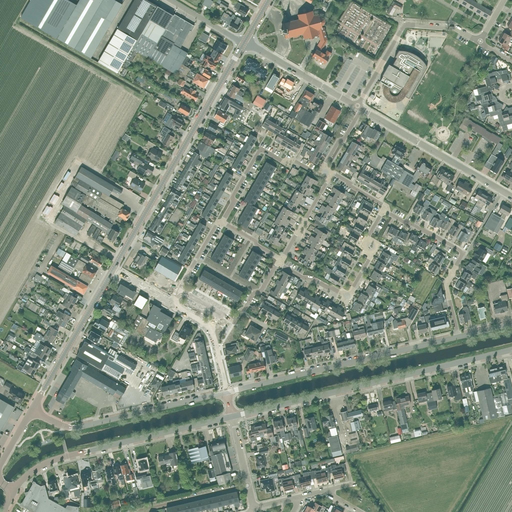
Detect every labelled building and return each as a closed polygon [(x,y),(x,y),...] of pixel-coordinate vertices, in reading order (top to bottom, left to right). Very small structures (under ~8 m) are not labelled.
[(75,5),(67,0),(30,0),(20,17),(56,38),(75,5)] [(115,0),(79,0),(77,6),(75,5),(56,38),(90,59),(112,22),(111,22),(122,4),(115,0)] [(176,73),(185,56),(187,54),(179,49),(192,27),(146,0),(134,0),(117,29),(98,61),(100,63),(117,73),(132,48),(133,48),(137,51),(137,50),(176,73)] [(210,0),(204,0),(202,5),(209,9),(213,2),(210,0)] [(219,5),(226,10),(229,6),(222,1),(219,5)] [(237,9),(236,11),(245,16),(248,10),(244,8),(244,7),(237,2),(234,7),(237,9)] [(403,6),(395,2),(393,6),(400,11),(403,6)] [(391,6),(387,13),(392,16),(396,9),(391,6)] [(313,15),(312,11),(306,12),(306,10),(302,11),(303,13),(297,15),(299,19),(294,20),(294,19),(289,20),(289,22),(281,24),(282,28),(281,29),(282,34),(284,34),(285,39),(293,37),(293,38),(299,37),(298,35),(302,34),(304,39),(309,37),(310,40),(313,39),(313,36),(318,35),(320,41),(323,43),(319,51),(316,49),(314,53),(313,53),(311,53),(311,55),(312,56),(312,57),(325,64),(329,57),(332,54),(327,51),(325,54),(321,52),(327,41),(324,27),(322,28),(321,26),(323,25),(325,22),(324,19),(321,17),(319,18),(318,14),(313,15)] [(487,19),(491,12),(488,10),(483,17),(487,19)] [(243,20),(233,15),(231,17),(229,16),(229,15),(224,13),(221,18),(227,22),(227,24),(230,26),(237,29),(240,24),(240,25),(243,20)] [(511,33),(510,36),(504,33),(504,34),(503,33),(501,37),(509,42),(511,43),(511,33)] [(507,45),(509,42),(501,37),(498,41),(499,42),(503,45),(502,48),(507,51),(510,46),(507,45)] [(217,40),(212,49),(214,50),(215,51),(222,55),(227,46),(217,40)] [(130,63),(137,51),(133,48),(123,66),(128,69),(131,63),(130,63)] [(210,56),(210,57),(211,58),(212,58),(218,62),(222,55),(215,51),(214,50),(212,53),(210,56)] [(423,74),(427,67),(426,65),(424,63),(422,61),(420,59),(418,57),(416,55),(414,54),(411,53),(409,52),(406,51),(404,51),(401,51),(398,51),(394,57),(396,58),(390,69),(388,68),(380,82),(384,84),(383,86),(382,88),(382,90),(382,92),(383,94),(383,96),(384,97),(386,99),(387,100),(389,101),(390,102),(392,102),(394,103),(396,103),(398,102),(400,101),(402,100),(403,99),(405,97),(421,72),(423,74)] [(203,54),(200,59),(202,61),(200,64),(202,65),(206,67),(208,64),(210,66),(209,67),(214,69),(215,67),(216,67),(217,65),(216,65),(218,62),(212,58),(211,58),(210,57),(206,55),(203,54)] [(199,75),(197,73),(184,65),(188,58),(185,56),(176,73),(175,74),(184,79),(184,80),(186,82),(188,78),(193,80),(192,81),(204,88),(208,80),(202,76),(199,74),(199,75)] [(251,72),(263,79),(267,72),(259,68),(260,66),(252,62),(252,61),(249,59),(248,60),(246,63),(246,64),(247,65),(244,70),(250,74),(251,72)] [(212,74),(209,72),(209,71),(206,69),(205,69),(203,68),(199,74),(202,76),(202,75),(209,79),(212,74)] [(511,80),(510,75),(510,74),(508,74),(507,70),(502,71),(501,71),(497,72),(498,79),(498,80),(502,79),(503,83),(508,82),(508,81),(511,80)] [(497,72),(497,71),(492,73),(487,75),(487,76),(486,77),(487,79),(488,79),(490,78),(492,88),(493,88),(497,90),(498,89),(500,87),(497,85),(495,80),(498,79),(497,72)] [(239,74),(236,79),(243,83),(244,81),(248,84),(250,80),(246,78),(246,79),(239,74)] [(266,86),(273,91),(275,88),(274,88),(274,87),(275,84),(276,83),(279,77),(275,74),(275,75),(274,74),(273,75),(273,74),(270,80),(269,80),(266,86)] [(493,90),(492,88),(490,78),(488,79),(487,79),(486,77),(485,77),(485,79),(487,86),(480,88),(481,93),(485,92),(485,95),(491,94),(492,94),(491,91),(493,90)] [(186,82),(184,80),(180,78),(177,83),(183,87),(186,82)] [(287,82),(286,81),(283,79),(279,84),(278,84),(273,92),(282,97),(284,94),(281,93),(285,86),(287,82)] [(294,83),(288,80),(287,79),(286,81),(287,82),(285,86),(290,89),(294,83)] [(239,96),(241,97),(243,93),(238,91),(239,89),(233,85),(230,90),(240,96),(239,96)] [(197,99),(197,98),(198,95),(184,87),(181,93),(195,101),(196,101),(197,99)] [(480,101),(481,106),(482,105),(490,103),(488,103),(488,100),(496,98),(495,97),(493,95),(492,94),(491,94),(485,95),(485,92),(481,93),(480,88),(476,89),(478,95),(476,96),(475,97),(476,100),(477,101),(480,101)] [(161,90),(159,93),(170,100),(172,97),(161,90)] [(254,104),(241,97),(239,96),(240,96),(230,90),(227,95),(234,99),(235,96),(244,101),(241,106),(250,111),(254,104)] [(309,109),(306,107),(309,102),(310,103),(314,95),(306,90),(301,98),(301,97),(290,116),(299,121),(305,110),(307,112),(309,109)] [(241,106),(226,97),(220,107),(227,111),(230,105),(236,108),(235,112),(239,114),(236,119),(243,123),(250,111),(241,106)] [(265,103),(256,98),(253,103),(261,108),(265,103)] [(323,106),(318,103),(318,104),(314,101),(312,105),(316,108),(314,110),(315,111),(312,115),(307,112),(305,110),(299,121),(309,127),(315,116),(316,116),(318,115),(319,112),(323,106)] [(191,109),(182,104),(179,103),(177,106),(180,107),(178,110),(187,116),(187,115),(188,115),(189,113),(189,112),(191,109)] [(490,103),(482,105),(483,110),(484,110),(485,113),(485,115),(486,115),(487,117),(490,116),(489,112),(498,110),(497,108),(499,105),(498,104),(490,106),(490,103)] [(502,112),(501,109),(503,105),(501,104),(498,104),(499,105),(497,108),(498,110),(489,112),(490,116),(490,117),(497,115),(499,122),(499,123),(502,122),(502,121),(504,121),(502,112)] [(334,123),(341,111),(331,106),(325,118),(331,121),(334,123)] [(511,123),(511,117),(511,116),(508,117),(506,109),(505,109),(504,112),(502,112),(504,121),(502,121),(502,122),(499,123),(500,126),(502,126),(503,131),(508,130),(507,125),(509,124),(509,125),(511,123)] [(216,114),(214,118),(220,121),(218,125),(222,128),(225,124),(224,123),(226,123),(230,117),(229,116),(218,110),(217,110),(215,114),(216,114)] [(176,117),(175,119),(172,117),(171,117),(171,115),(167,113),(162,122),(165,124),(164,125),(171,129),(174,124),(180,128),(184,122),(176,117)] [(267,129),(271,122),(268,120),(270,116),(268,115),(262,126),(267,129)] [(279,121),(281,118),(279,117),(277,120),(275,124),(271,122),(267,129),(272,132),(279,121)] [(279,121),(272,132),(278,135),(279,133),(281,129),(282,128),(279,126),(281,122),(283,119),(281,118),(279,121)] [(486,130),(476,124),(476,125),(471,122),(472,122),(465,118),(459,127),(466,131),(468,127),(473,130),(472,132),(475,134),(476,132),(482,136),(486,130)] [(319,120),(316,127),(322,131),(326,124),(319,120)] [(365,139),(371,128),(368,127),(369,126),(363,122),(358,130),(363,133),(361,136),(365,139)] [(220,132),(222,128),(216,125),(215,126),(211,123),(207,128),(214,132),(216,130),(220,132)] [(174,137),(170,135),(172,132),(164,127),(160,135),(163,137),(161,140),(161,142),(162,142),(162,143),(168,146),(169,146),(170,143),(170,142),(171,142),(174,137)] [(365,139),(369,142),(372,138),(376,140),(381,133),(374,129),(373,130),(371,128),(365,139)] [(275,139),(275,140),(280,143),(287,132),(285,131),(281,129),(279,133),(278,135),(275,139)] [(491,134),(486,130),(482,136),(481,138),(490,143),(491,141),(497,145),(492,154),(495,155),(498,150),(499,151),(502,145),(499,143),(501,139),(492,133),(491,134)] [(321,138),(328,143),(331,137),(320,131),(319,133),(323,135),(321,138)] [(210,146),(215,138),(215,137),(210,134),(210,135),(206,132),(202,138),(202,139),(201,141),(210,146)] [(289,133),(288,133),(287,132),(280,143),(285,147),(290,139),(286,137),(289,133)] [(127,142),(130,137),(125,134),(122,140),(127,142)] [(246,137),(245,138),(247,140),(253,143),(257,138),(250,134),(249,137),(247,136),(246,137)] [(296,137),(293,141),(290,139),(285,147),(291,150),(297,138),(296,137)] [(244,140),(244,141),(246,142),(244,145),(250,149),(253,143),(247,140),(245,138),(244,140)] [(297,138),(291,150),(296,153),(298,148),(301,150),(304,144),(302,143),(300,145),(297,143),(298,141),(299,139),(297,138)] [(325,148),(328,143),(321,138),(319,142),(315,140),(314,141),(325,148)] [(151,149),(147,156),(158,162),(162,153),(152,148),(154,144),(148,140),(145,145),(151,149)] [(322,153),(325,148),(314,141),(313,143),(317,146),(315,149),(322,153)] [(349,146),(357,151),(359,147),(362,150),(363,148),(362,147),(363,144),(358,141),(356,144),(352,141),(349,146)] [(208,146),(202,143),(200,142),(197,148),(201,150),(199,154),(207,159),(210,153),(212,155),(215,150),(215,149),(208,146)] [(244,145),(243,148),(240,147),(240,148),(239,150),(247,154),(250,149),(244,145)] [(399,147),(396,145),(391,153),(398,157),(395,164),(398,166),(406,151),(402,149),(400,147),(399,147)] [(354,154),(357,151),(349,146),(346,152),(357,158),(358,157),(354,154)] [(219,152),(224,156),(227,150),(222,147),(215,149),(215,150),(219,152)] [(313,152),(309,150),(304,147),(303,149),(304,150),(307,151),(308,152),(319,159),(322,153),(315,149),(313,152)] [(120,152),(116,150),(115,152),(111,159),(115,161),(119,155),(120,152)] [(244,160),(247,154),(239,150),(238,151),(238,152),(240,153),(238,156),(244,160)] [(154,169),(140,161),(142,157),(134,152),(129,161),(138,166),(137,170),(144,174),(145,175),(147,171),(151,173),(154,169)] [(202,162),(197,159),(199,155),(194,152),(191,158),(201,164),(202,162)] [(316,164),(319,159),(308,152),(307,154),(311,156),(309,160),(316,164)] [(356,160),(357,158),(346,152),(343,157),(350,161),(352,158),(356,160)] [(491,154),(487,161),(493,165),(490,170),(497,174),(504,162),(491,154)] [(238,156),(236,159),(234,158),(234,159),(233,160),(241,165),(244,160),(238,156)] [(348,165),(350,161),(343,157),(340,162),(356,171),(357,170),(352,167),(348,165)] [(199,166),(201,164),(191,158),(187,164),(193,167),(194,165),(196,166),(197,165),(199,166)] [(395,164),(391,162),(387,159),(380,171),(392,178),(392,179),(395,180),(398,182),(404,170),(402,168),(398,166),(395,164)] [(238,171),(241,165),(233,160),(232,162),(234,163),(232,167),(238,171)] [(273,172),(276,168),(267,162),(264,167),(273,172)] [(358,173),(356,171),(340,162),(337,168),(344,172),(346,169),(350,171),(354,173),(352,177),(355,178),(358,173)] [(426,166),(427,165),(421,162),(419,166),(417,165),(415,169),(418,171),(417,172),(416,172),(413,176),(405,171),(404,170),(398,182),(412,190),(409,194),(415,197),(421,186),(416,183),(414,186),(411,184),(413,180),(416,181),(421,172),(424,174),(425,172),(428,174),(431,169),(426,166)] [(191,169),(193,167),(187,164),(184,170),(194,176),(196,172),(191,169)] [(365,170),(367,166),(365,165),(363,168),(357,180),(362,183),(366,175),(363,173),(365,170)] [(120,196),(123,191),(82,167),(70,185),(72,186),(72,187),(71,188),(84,196),(80,202),(82,203),(82,202),(102,214),(100,216),(104,219),(106,216),(110,219),(114,221),(118,215),(126,220),(129,216),(128,216),(130,213),(122,208),(124,205),(109,197),(112,191),(120,196)] [(270,177),(273,172),(264,167),(261,172),(270,177)] [(443,181),(448,173),(441,169),(437,176),(434,174),(430,181),(437,185),(440,179),(443,181)] [(193,178),(194,176),(184,170),(180,176),(186,179),(188,175),(190,177),(190,176),(193,178)] [(374,174),(376,171),(374,170),(372,173),(370,177),(366,175),(362,183),(367,186),(374,174)] [(375,175),(378,171),(376,170),(376,171),(374,174),(367,186),(372,189),(377,182),(373,179),(375,175)] [(134,179),(130,186),(140,192),(145,184),(135,178),(137,175),(130,171),(127,176),(134,179)] [(223,178),(229,181),(233,176),(226,172),(223,178)] [(267,182),(270,177),(261,172),(258,177),(267,182)] [(446,190),(449,192),(453,186),(450,184),(454,176),(448,173),(443,181),(449,185),(446,190)] [(304,181),(311,185),(312,183),(316,185),(318,182),(307,175),(304,181)] [(184,181),(186,179),(180,176),(177,181),(182,185),(187,187),(189,184),(184,181)] [(264,187),(267,182),(258,177),(255,182),(264,187)] [(226,187),(229,181),(223,178),(220,183),(226,187)] [(378,192),(384,181),(382,179),(380,184),(377,182),(372,189),(378,192)] [(390,189),(395,180),(392,179),(391,179),(389,184),(388,185),(385,183),(386,182),(384,181),(378,192),(383,195),(387,188),(390,189)] [(185,190),(187,187),(182,185),(177,181),(174,187),(179,190),(181,187),(185,190)] [(310,188),(311,185),(304,181),(301,186),(312,192),(313,190),(310,188)] [(262,192),(264,187),(255,182),(253,186),(262,192)] [(459,197),(467,183),(465,182),(463,184),(460,182),(455,189),(459,191),(457,196),(459,197)] [(218,186),(216,185),(216,186),(215,187),(223,192),(226,187),(220,183),(218,186)] [(461,198),(464,194),(467,196),(472,189),(468,187),(469,184),(467,183),(459,197),(461,198)] [(312,192),(301,186),(299,185),(297,185),(295,190),(296,190),(298,191),(303,195),(305,196),(306,193),(310,195),(312,192)] [(259,196),(262,192),(253,186),(250,191),(259,196)] [(220,197),(223,192),(215,187),(214,188),(213,190),(216,191),(214,194),(220,197)] [(397,201),(402,190),(397,187),(391,198),(397,201)] [(81,205),(82,203),(80,202),(84,196),(71,188),(62,204),(65,206),(61,212),(61,213),(54,223),(76,236),(86,220),(107,233),(106,234),(108,236),(107,238),(113,242),(119,232),(113,229),(112,229),(110,228),(114,221),(110,219),(108,222),(104,219),(100,216),(81,205)] [(342,189),(340,192),(333,188),(331,190),(335,193),(334,195),(341,199),(344,194),(353,199),(355,197),(342,189)] [(181,193),(173,189),(170,194),(175,197),(174,198),(178,201),(179,200),(178,199),(179,196),(181,198),(183,194),(181,193)] [(302,197),(303,195),(298,191),(296,190),(293,196),(304,202),(306,199),(302,197)] [(256,201),(259,196),(250,191),(247,196),(256,201)] [(449,201),(453,194),(453,193),(449,191),(449,192),(445,199),(449,201)] [(476,205),(479,206),(485,195),(479,191),(475,198),(478,200),(476,205)] [(170,194),(166,200),(171,203),(172,203),(176,205),(177,203),(173,200),(174,198),(175,197),(170,194)] [(217,203),(220,197),(214,194),(211,199),(217,203)] [(338,204),(341,199),(334,195),(333,197),(329,195),(327,198),(338,204)] [(493,204),(490,202),(492,199),(485,195),(479,206),(482,208),(485,203),(487,205),(485,210),(488,212),(493,204)] [(253,206),(256,201),(247,196),(244,201),(249,203),(253,206)] [(302,205),(304,202),(293,196),(290,201),(297,205),(299,203),(302,205)] [(335,210),(338,204),(327,198),(325,201),(329,203),(328,206),(334,209),(335,210)] [(214,208),(217,203),(211,199),(208,205),(214,208)] [(369,214),(369,215),(373,208),(372,208),(373,205),(363,199),(358,208),(361,210),(369,214)] [(175,207),(176,205),(172,203),(171,203),(166,200),(163,206),(168,209),(170,205),(175,207)] [(296,207),(297,205),(290,201),(287,206),(298,212),(299,209),(296,207)] [(459,207),(464,210),(468,204),(462,201),(459,207)] [(258,209),(253,206),(249,203),(246,208),(255,214),(258,209)] [(425,211),(427,207),(428,206),(424,203),(422,206),(417,204),(413,211),(419,215),(420,214),(422,216),(425,211)] [(214,208),(208,205),(205,210),(204,210),(210,214),(214,208)] [(334,209),(328,206),(327,205),(326,207),(322,205),(320,208),(331,215),(334,209)] [(492,213),(484,227),(496,234),(504,220),(506,215),(507,216),(511,210),(502,205),(499,211),(503,213),(500,218),(492,213)] [(166,212),(168,209),(163,206),(159,212),(169,217),(170,215),(166,212)] [(294,213),(288,209),(283,207),(280,212),(287,216),(289,214),(292,216),(294,213)] [(436,212),(432,210),(427,207),(425,211),(422,216),(421,218),(427,222),(428,221),(430,222),(433,217),(435,213),(436,212)] [(252,218),(255,214),(246,208),(243,213),(252,218)] [(328,220),(331,215),(320,208),(318,211),(322,213),(321,216),(328,220)] [(361,210),(358,208),(356,213),(359,215),(357,219),(364,224),(365,224),(368,217),(367,217),(369,214),(361,210)] [(207,219),(210,214),(204,210),(201,216),(207,219)] [(167,220),(169,217),(159,212),(156,218),(161,221),(163,217),(167,220)] [(286,219),(287,216),(280,212),(277,217),(288,223),(288,224),(290,221),(286,219)] [(249,223),(252,218),(243,213),(240,218),(249,223)] [(444,219),(445,217),(446,216),(442,213),(440,216),(435,213),(433,217),(430,222),(429,224),(435,228),(436,227),(439,229),(440,227),(444,219)] [(328,220),(321,216),(320,218),(316,216),(314,219),(316,220),(314,223),(319,226),(323,228),(325,225),(328,220)] [(288,224),(288,223),(277,217),(274,223),(278,225),(281,227),(281,226),(283,224),(286,227),(288,224)] [(450,219),(445,217),(444,219),(440,227),(446,231),(446,230),(449,231),(452,225),(455,221),(450,218),(450,219)] [(159,223),(161,221),(156,218),(153,224),(162,229),(164,226),(159,223)] [(247,228),(249,223),(240,218),(237,223),(247,228)] [(357,219),(355,218),(352,223),(356,225),(353,229),(360,233),(361,234),(365,227),(364,227),(365,224),(364,224),(357,219)] [(195,226),(194,227),(196,228),(203,232),(206,226),(200,223),(198,226),(196,225),(195,226)] [(160,232),(162,229),(153,224),(149,229),(154,232),(156,229),(158,230),(157,231),(160,232)] [(461,231),(463,227),(459,224),(456,228),(452,225),(449,231),(448,233),(454,237),(455,235),(457,237),(461,231)] [(285,229),(281,226),(281,227),(278,225),(275,230),(286,236),(287,233),(284,231),(285,229)] [(329,231),(323,228),(319,226),(317,229),(316,228),(314,231),(317,233),(316,236),(324,240),(329,231)] [(393,238),(397,230),(391,227),(390,228),(387,226),(382,237),(386,239),(388,236),(392,238),(393,238)] [(353,229),(350,227),(348,229),(348,230),(347,232),(351,234),(348,238),(356,242),(359,237),(358,236),(360,233),(353,229)] [(456,238),(463,242),(463,241),(466,243),(472,232),(467,230),(463,227),(461,231),(457,237),(456,238)] [(200,237),(203,232),(196,228),(193,233),(200,237)] [(284,239),(286,236),(275,230),(272,235),(279,240),(280,237),(284,239)] [(400,232),(397,230),(393,238),(392,238),(391,240),(397,243),(401,245),(402,245),(403,243),(407,235),(401,231),(400,232)] [(164,240),(158,237),(148,231),(143,238),(144,239),(142,240),(153,246),(154,244),(157,246),(158,244),(161,246),(164,240)] [(193,233),(192,236),(189,235),(189,236),(188,238),(196,242),(200,237),(193,233)] [(417,239),(418,237),(412,233),(411,234),(408,233),(407,235),(403,243),(405,244),(407,246),(409,242),(414,245),(417,239)] [(279,240),(272,235),(270,234),(266,239),(279,247),(281,244),(277,242),(279,240)] [(99,235),(96,241),(101,244),(104,239),(99,235)] [(222,240),(231,245),(234,240),(225,235),(222,240)] [(321,245),(324,240),(316,236),(315,238),(311,236),(309,239),(321,245)] [(196,242),(188,238),(187,239),(187,240),(189,241),(187,244),(193,248),(196,242)] [(318,250),(321,245),(309,239),(308,242),(312,244),(310,246),(311,247),(318,250)] [(412,248),(411,250),(414,252),(415,252),(418,249),(422,251),(424,248),(427,244),(420,240),(420,241),(417,239),(414,245),(412,248)] [(228,250),(231,245),(222,240),(219,245),(225,248),(228,250)] [(344,242),(339,251),(350,257),(351,257),(354,251),(353,250),(354,248),(344,242)] [(499,252),(501,248),(502,246),(496,243),(493,248),(499,252)] [(187,244),(186,247),(183,246),(182,247),(182,249),(190,253),(193,248),(187,244)] [(228,250),(225,248),(219,245),(216,249),(225,255),(228,250)] [(59,247),(56,253),(63,257),(66,251),(59,247)] [(168,251),(164,248),(162,247),(159,253),(165,257),(168,251)] [(319,251),(318,250),(311,247),(310,249),(306,247),(304,250),(316,256),(319,251)] [(383,251),(379,258),(380,259),(387,263),(387,262),(391,264),(393,260),(395,261),(398,256),(396,255),(395,254),(396,252),(390,248),(388,247),(387,250),(386,249),(384,252),(383,251)] [(493,251),(488,248),(486,247),(484,250),(479,247),(477,251),(476,250),(473,256),(474,256),(474,257),(482,262),(487,253),(491,255),(493,251)] [(187,259),(190,253),(182,249),(181,250),(180,251),(183,252),(181,255),(187,259)] [(223,260),(225,255),(216,249),(213,254),(223,260)] [(445,255),(435,249),(432,254),(436,256),(433,260),(440,264),(441,265),(445,258),(444,258),(445,255)] [(312,261),(316,256),(304,250),(303,253),(306,255),(305,257),(312,261)] [(250,256),(259,261),(262,256),(252,251),(250,256)] [(339,251),(342,252),(336,261),(340,263),(347,267),(348,268),(351,262),(350,261),(352,258),(351,257),(350,257),(339,251)] [(181,255),(176,252),(175,255),(180,258),(178,261),(184,264),(187,259),(181,255)] [(66,253),(58,267),(71,274),(74,268),(82,272),(79,278),(89,284),(92,277),(93,278),(97,270),(93,268),(92,268),(86,265),(87,264),(66,253)] [(138,253),(133,261),(140,266),(140,265),(143,267),(148,258),(145,256),(145,257),(138,253)] [(95,257),(95,256),(91,254),(90,257),(92,258),(90,261),(93,263),(93,264),(95,265),(96,264),(100,266),(102,262),(95,257)] [(220,264),(223,260),(213,254),(211,259),(220,264)] [(174,281),(182,268),(162,256),(162,257),(158,264),(154,269),(174,281)] [(256,266),(259,261),(250,256),(247,261),(256,266)] [(309,267),(312,261),(305,257),(304,259),(300,257),(298,260),(309,267)] [(433,260),(430,258),(427,263),(430,265),(428,269),(436,274),(440,267),(438,267),(440,264),(433,260)] [(378,260),(374,267),(376,268),(382,272),(385,267),(388,269),(390,270),(393,266),(391,265),(391,264),(387,262),(387,263),(380,259),(379,261),(378,260)] [(482,267),(485,269),(486,267),(483,265),(482,266),(472,259),(471,262),(470,262),(466,268),(467,269),(466,269),(467,269),(474,273),(477,275),(480,270),(482,267)] [(253,271),(256,266),(247,261),(244,266),(253,271)] [(346,267),(347,267),(340,263),(336,261),(334,266),(335,266),(332,270),(335,272),(340,275),(343,277),(346,271),(345,270),(346,267)] [(69,276),(57,269),(51,265),(47,272),(83,294),(88,287),(69,276)] [(251,276),(253,271),(244,266),(241,270),(251,276)] [(326,267),(324,271),(327,273),(324,278),(328,280),(336,285),(340,278),(338,278),(339,277),(340,275),(335,272),(332,270),(326,267)] [(392,277),(382,272),(376,268),(375,271),(374,270),(370,277),(378,282),(381,277),(384,279),(384,278),(390,281),(392,277)] [(475,279),(477,275),(474,273),(467,269),(466,269),(465,271),(464,271),(460,278),(461,278),(462,278),(468,282),(471,277),(475,279)] [(204,282),(209,273),(204,270),(199,279),(204,282)] [(248,281),(251,276),(241,270),(238,275),(248,281)] [(292,276),(288,274),(283,271),(281,273),(284,275),(282,278),(288,281),(288,282),(292,276)] [(209,285),(214,276),(209,273),(204,282),(209,285)] [(214,288),(219,279),(214,276),(209,285),(214,288)] [(288,282),(288,281),(282,278),(280,281),(278,280),(276,282),(285,287),(288,282)] [(472,284),(468,282),(462,278),(461,278),(460,281),(459,280),(455,287),(463,291),(466,286),(469,288),(472,284)] [(218,291),(224,281),(219,279),(214,288),(218,291)] [(223,293),(229,284),(224,281),(218,291),(223,293)] [(282,292),(285,287),(276,282),(275,284),(277,285),(276,288),(282,292)] [(365,291),(373,296),(376,292),(379,294),(382,289),(384,290),(385,288),(377,283),(376,285),(372,283),(370,286),(369,285),(365,291)] [(136,293),(129,289),(120,284),(115,292),(124,297),(123,298),(131,302),(136,293)] [(228,296),(233,287),(229,284),(223,293),(228,296)] [(71,295),(73,292),(63,287),(62,290),(66,292),(63,298),(65,299),(74,304),(77,299),(71,295)] [(233,299),(238,290),(233,287),(228,296),(233,299)] [(282,293),(282,292),(276,288),(274,292),(272,290),(270,293),(279,298),(281,299),(284,294),(282,293)] [(435,299),(431,305),(432,304),(433,308),(434,308),(442,306),(441,302),(444,302),(441,288),(437,295),(438,298),(435,299)] [(302,300),(307,291),(305,289),(304,292),(300,290),(296,297),(302,300)] [(238,290),(233,299),(238,302),(243,293),(238,290)] [(307,303),(311,296),(308,294),(309,292),(307,291),(302,300),(307,303)] [(365,291),(364,291),(362,293),(361,293),(357,299),(358,300),(365,304),(366,304),(369,306),(372,300),(374,297),(373,296),(365,291)] [(119,312),(121,309),(118,307),(121,302),(126,304),(128,301),(119,296),(119,297),(114,294),(109,302),(114,305),(112,308),(119,312)] [(505,301),(508,300),(507,294),(500,296),(501,301),(493,303),(495,314),(507,311),(505,301)] [(142,309),(147,299),(139,295),(134,305),(142,309)] [(312,306),(318,297),(316,295),(314,298),(311,296),(307,303),(312,306)] [(37,301),(43,305),(47,299),(40,296),(37,301)] [(322,302),(318,300),(320,298),(318,297),(312,306),(318,309),(319,308),(319,307),(322,302)] [(71,309),(74,304),(65,299),(62,305),(60,303),(58,306),(63,309),(65,306),(71,309)] [(323,312),(329,301),(327,300),(326,302),(323,300),(322,302),(319,307),(319,308),(322,309),(321,311),(323,312)] [(366,310),(369,306),(366,304),(365,304),(358,300),(357,302),(356,302),(352,309),(360,313),(363,308),(366,310)] [(329,314),(333,306),(330,304),(331,302),(329,301),(323,312),(325,313),(325,311),(329,314)] [(262,308),(259,313),(261,315),(262,312),(266,314),(269,307),(271,305),(266,302),(264,304),(262,303),(260,306),(262,308)] [(277,312),(282,303),(279,302),(278,305),(276,308),(270,319),(272,321),(273,319),(276,320),(280,313),(277,312)] [(153,336),(166,314),(162,312),(163,310),(150,303),(149,305),(149,313),(150,314),(146,320),(138,315),(131,328),(151,340),(153,336)] [(115,314),(116,312),(105,306),(102,311),(112,317),(114,314),(115,314)] [(270,319),(276,308),(274,306),(272,309),(269,307),(266,314),(269,316),(267,318),(270,319)] [(333,318),(340,307),(338,306),(336,308),(333,306),(329,314),(328,315),(333,318)] [(337,318),(340,320),(344,312),(341,310),(342,308),(340,307),(333,318),(336,320),(337,318)] [(405,327),(405,326),(409,326),(412,320),(412,321),(418,311),(413,308),(410,312),(407,317),(400,319),(400,320),(397,321),(395,320),(393,323),(394,329),(405,327)] [(467,320),(468,320),(471,320),(468,308),(463,309),(463,313),(458,314),(461,323),(468,322),(467,320)] [(59,310),(56,316),(57,316),(67,322),(70,317),(62,312),(59,310)] [(287,327),(294,315),(292,313),(290,316),(287,314),(283,321),(286,323),(285,325),(287,327)] [(57,316),(56,316),(54,314),(52,317),(55,319),(57,320),(56,323),(64,327),(67,322),(57,316)] [(153,341),(156,342),(158,338),(160,339),(173,316),(172,318),(171,318),(171,317),(166,314),(153,336),(156,337),(153,341)] [(298,320),(295,319),(297,316),(294,315),(287,327),(290,328),(291,326),(294,327),(298,320)] [(429,315),(425,316),(426,323),(429,323),(430,327),(431,327),(432,330),(439,328),(436,318),(430,319),(429,315)] [(425,324),(425,321),(423,316),(420,317),(422,324),(417,326),(418,333),(427,331),(425,324)] [(444,316),(436,318),(439,328),(448,326),(447,322),(446,322),(444,316)] [(110,321),(109,324),(101,319),(100,321),(97,319),(96,321),(95,321),(95,322),(94,325),(105,331),(108,326),(112,328),(115,323),(110,321)] [(49,322),(44,320),(42,323),(47,326),(47,325),(50,326),(47,332),(55,337),(58,331),(52,328),(54,325),(49,322)] [(298,333),(303,323),(298,320),(294,327),(297,329),(296,331),(298,333)] [(309,327),(306,325),(307,323),(304,321),(303,323),(298,333),(300,334),(301,332),(305,334),(309,327)] [(382,325),(384,325),(383,321),(376,322),(379,333),(380,334),(382,333),(382,332),(384,332),(382,325)] [(189,336),(192,330),(184,326),(179,335),(175,332),(172,339),(177,342),(180,337),(185,340),(188,335),(189,336)] [(256,329),(253,327),(251,326),(247,331),(244,330),(241,335),(244,337),(245,335),(251,338),(256,329)] [(360,338),(366,336),(364,328),(363,326),(358,327),(360,338)] [(354,339),(360,338),(358,327),(352,329),(354,339)] [(120,344),(125,336),(114,329),(109,338),(120,344)] [(259,331),(259,330),(256,329),(251,338),(255,341),(254,343),(257,344),(260,339),(258,338),(261,332),(259,331)] [(342,341),(340,335),(336,336),(334,330),(328,332),(330,337),(334,336),(337,348),(338,348),(339,351),(340,350),(341,351),(342,350),(344,349),(342,341)] [(90,331),(87,336),(92,339),(90,342),(98,346),(102,338),(97,334),(90,331)] [(52,342),(55,337),(47,332),(44,337),(41,336),(42,335),(37,332),(35,336),(45,342),(46,339),(52,342)] [(10,333),(6,340),(8,341),(10,338),(13,339),(15,336),(10,333)] [(195,342),(196,348),(204,347),(203,340),(202,341),(200,333),(197,334),(193,341),(195,342)] [(43,344),(45,342),(35,336),(33,339),(38,342),(38,341),(40,343),(37,348),(49,355),(52,349),(43,344)] [(79,351),(76,355),(101,369),(102,369),(119,379),(124,371),(125,368),(113,361),(115,356),(108,352),(98,346),(90,342),(86,339),(81,347),(80,347),(78,350),(79,351)] [(309,346),(309,342),(308,339),(305,340),(306,343),(307,346),(305,347),(303,349),(304,351),(304,352),(304,353),(305,353),(306,357),(309,357),(310,359),(312,359),(309,346)] [(330,352),(328,344),(327,341),(324,342),(323,340),(322,339),(320,339),(321,340),(322,345),(324,356),(327,355),(326,353),(330,352)] [(232,347),(225,349),(226,351),(226,355),(231,354),(236,352),(235,347),(238,346),(237,343),(231,344),(232,347)] [(266,346),(263,346),(263,343),(259,344),(260,346),(259,346),(257,351),(256,351),(261,352),(262,352),(265,351),(267,360),(269,359),(270,363),(276,362),(275,355),(272,355),(271,350),(270,345),(266,346)] [(309,346),(312,359),(315,358),(314,356),(318,355),(316,347),(313,348),(312,345),(309,346)] [(322,356),(324,356),(322,345),(316,347),(318,355),(321,354),(322,356)] [(35,358),(37,355),(34,353),(35,352),(31,349),(28,347),(26,347),(24,350),(28,353),(35,358)] [(198,355),(206,353),(204,347),(196,348),(198,355)] [(37,355),(45,360),(49,355),(37,348),(35,352),(34,353),(37,355)] [(250,362),(255,352),(249,349),(244,359),(250,362)] [(256,351),(257,351),(255,351),(255,352),(258,353),(259,358),(259,357),(260,362),(255,363),(257,371),(265,369),(264,361),(262,352),(261,352),(256,351)] [(35,358),(28,353),(26,356),(28,357),(25,363),(36,369),(37,367),(38,367),(39,365),(39,364),(34,360),(35,358)] [(199,361),(207,359),(206,353),(198,355),(199,361)] [(125,368),(124,371),(131,375),(137,365),(117,354),(115,356),(113,361),(125,368)] [(191,369),(209,365),(207,359),(199,361),(200,364),(191,366),(191,369)] [(125,389),(76,360),(70,369),(72,370),(56,399),(63,403),(65,399),(66,400),(69,396),(71,391),(81,375),(113,394),(115,391),(121,395),(125,389)] [(33,375),(36,369),(25,363),(23,367),(19,365),(17,369),(26,374),(27,371),(33,375)] [(247,373),(257,371),(255,363),(248,365),(249,366),(248,366),(248,368),(246,369),(247,373)] [(202,373),(210,371),(209,365),(191,369),(192,372),(201,370),(202,373)] [(231,377),(241,374),(239,366),(229,368),(231,377)] [(506,368),(505,368),(504,366),(498,367),(502,381),(503,380),(505,388),(506,390),(506,391),(508,399),(508,400),(509,405),(510,405),(511,404),(511,389),(509,378),(508,379),(507,374),(505,375),(505,373),(506,373),(507,373),(506,368)] [(496,382),(502,381),(498,367),(493,368),(496,382)] [(493,368),(488,370),(489,377),(490,384),(496,382),(493,368)] [(203,379),(211,377),(210,371),(202,373),(203,379)] [(186,381),(185,378),(184,372),(180,373),(182,379),(179,380),(182,391),(188,389),(186,381)] [(467,374),(464,375),(468,392),(473,391),(473,390),(470,374),(467,375),(467,374)] [(462,376),(459,377),(463,392),(464,393),(468,392),(464,375),(461,376),(462,376)] [(157,388),(162,381),(156,377),(151,385),(157,388)] [(188,377),(185,378),(186,381),(188,389),(194,388),(192,380),(190,381),(189,378),(188,377)] [(198,384),(204,383),(205,385),(213,384),(211,377),(203,379),(197,380),(197,381),(194,381),(196,388),(199,387),(198,384)] [(175,392),(182,391),(179,380),(173,381),(174,384),(175,392)] [(3,387),(9,390),(12,385),(6,381),(3,387)] [(455,401),(462,399),(460,392),(456,393),(454,385),(447,387),(449,397),(454,396),(455,401)] [(23,400),(23,399),(25,395),(21,393),(22,392),(12,387),(8,392),(13,396),(12,398),(20,403),(21,402),(22,402),(23,400)] [(480,407),(481,411),(483,421),(504,416),(504,414),(502,406),(500,397),(500,394),(496,395),(492,397),(490,388),(476,391),(479,401),(480,407)] [(435,400),(441,399),(439,389),(432,391),(432,393),(429,393),(433,409),(437,408),(436,405),(435,401),(435,400)] [(432,409),(433,409),(429,393),(425,394),(425,392),(417,394),(419,403),(427,401),(429,410),(432,409)] [(506,393),(500,394),(503,406),(509,404),(506,393)] [(404,409),(403,406),(410,404),(408,396),(396,399),(398,407),(398,410),(397,410),(400,424),(401,424),(402,430),(408,429),(404,409)] [(0,430),(1,431),(8,418),(15,407),(0,398),(0,430)] [(395,401),(391,402),(391,400),(383,402),(385,411),(393,409),(393,410),(397,409),(395,401)] [(509,405),(502,406),(504,414),(511,412),(511,411),(510,405),(509,405)] [(353,418),(363,416),(362,410),(347,414),(347,411),(340,413),(346,433),(349,446),(345,447),(347,453),(359,450),(357,444),(360,443),(357,431),(353,432),(353,431),(360,429),(358,421),(354,422),(353,418)] [(326,418),(322,419),(323,424),(327,423),(328,428),(330,428),(330,429),(330,431),(328,432),(327,434),(328,438),(332,437),(337,436),(335,428),(334,425),(335,425),(333,419),(332,415),(325,416),(326,418)] [(309,431),(316,429),(314,417),(305,419),(307,425),(306,425),(307,428),(303,429),(305,437),(310,436),(309,431)] [(282,420),(277,421),(280,434),(281,439),(285,438),(283,430),(284,430),(282,420)] [(281,439),(280,434),(277,421),(272,422),(275,432),(276,432),(276,434),(278,435),(279,439),(280,439),(281,439)] [(261,424),(257,425),(259,434),(260,437),(261,437),(262,437),(263,437),(264,436),(264,435),(267,434),(268,439),(270,438),(273,437),(271,428),(267,429),(265,424),(261,425),(261,424)] [(260,437),(259,434),(257,425),(253,426),(251,427),(252,432),(249,433),(250,438),(251,441),(257,440),(256,438),(260,437)] [(16,434),(19,426),(17,426),(16,428),(11,426),(9,432),(16,434)] [(399,435),(389,437),(391,444),(401,441),(399,435)] [(332,437),(328,438),(333,457),(342,454),(337,436),(332,437)] [(224,441),(212,444),(213,451),(210,452),(218,485),(232,481),(230,472),(232,472),(224,441)] [(201,460),(208,459),(205,446),(198,448),(201,460)] [(193,462),(201,460),(198,448),(190,450),(193,462)] [(172,466),(179,464),(176,451),(169,453),(169,454),(158,457),(160,465),(171,462),(172,466)] [(263,455),(263,453),(260,454),(261,456),(255,457),(257,463),(256,463),(257,468),(267,466),(264,455),(263,455)] [(145,469),(148,468),(146,459),(138,461),(139,467),(139,468),(139,470),(140,470),(141,472),(135,474),(136,479),(140,478),(142,489),(153,486),(150,475),(146,476),(145,469)] [(127,464),(121,466),(123,476),(125,476),(127,481),(135,479),(133,474),(130,474),(130,473),(129,469),(128,469),(127,464)] [(342,478),(344,477),(342,470),(346,470),(344,464),(339,465),(336,466),(336,469),(337,469),(339,480),(342,479),(342,478)] [(124,480),(122,473),(120,465),(113,467),(115,474),(117,474),(118,479),(120,479),(122,485),(125,484),(124,480)] [(327,468),(329,474),(332,473),(334,480),(336,479),(336,481),(339,480),(337,469),(336,469),(336,466),(335,465),(330,466),(330,467),(327,468)] [(113,477),(114,476),(112,468),(105,469),(107,478),(108,482),(112,481),(113,485),(116,484),(114,479),(113,480),(113,477)] [(216,480),(215,477),(216,477),(214,468),(207,470),(208,473),(210,481),(216,480)] [(326,474),(329,474),(327,468),(321,469),(320,471),(322,482),(327,481),(326,474)] [(99,470),(93,472),(95,481),(90,482),(92,488),(93,488),(94,489),(98,488),(99,488),(97,483),(103,482),(102,477),(100,477),(99,470)] [(320,471),(320,470),(316,471),(316,470),(311,472),(313,479),(316,478),(317,484),(322,482),(320,471)] [(304,476),(306,486),(311,485),(310,480),(313,479),(311,472),(303,474),(304,476)] [(80,475),(83,486),(88,485),(86,481),(91,480),(89,473),(87,473),(83,474),(80,475)] [(278,479),(277,473),(268,475),(269,479),(260,481),(261,486),(265,486),(267,492),(274,490),(273,482),(278,481),(278,479)] [(304,476),(301,477),(300,474),(294,475),(296,481),(299,482),(301,488),(306,486),(304,476)] [(76,489),(79,488),(79,484),(76,475),(64,478),(66,487),(62,488),(64,498),(69,497),(67,491),(71,490),(72,491),(75,491),(76,489)] [(293,482),(296,481),(294,475),(290,476),(290,477),(286,478),(288,485),(289,490),(294,489),(293,482)] [(286,478),(283,479),(282,478),(278,479),(278,481),(279,485),(282,485),(284,492),(289,490),(288,485),(286,478)] [(55,480),(48,482),(50,490),(48,490),(49,494),(54,492),(54,496),(59,495),(59,493),(57,488),(57,489),(55,480)] [(78,511),(79,507),(67,505),(65,508),(49,498),(45,485),(41,486),(36,483),(36,482),(33,481),(32,483),(32,484),(28,491),(24,492),(25,496),(22,502),(21,505),(23,506),(28,509),(33,511),(34,511),(78,511)] [(232,493),(231,493),(234,503),(239,502),(237,491),(232,493)] [(121,506),(119,500),(111,502),(113,509),(121,506)] [(308,511),(318,511),(322,506),(315,502),(313,506),(315,507),(314,508),(307,505),(306,507),(305,506),(303,509),(308,511)]
